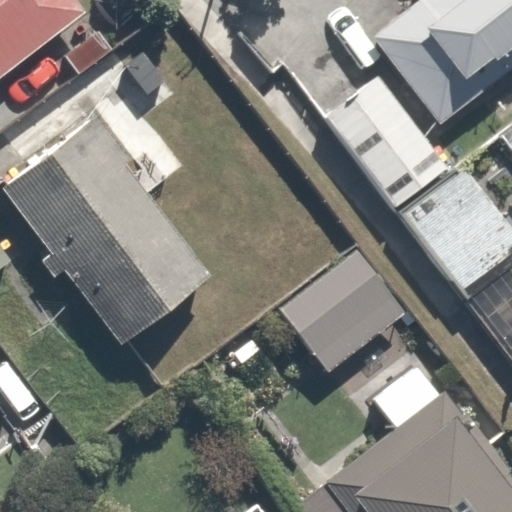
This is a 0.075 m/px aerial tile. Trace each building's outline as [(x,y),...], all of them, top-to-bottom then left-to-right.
[(0,0),(0,65),(75,5),(70,0),(0,0)] [(511,65),(511,0),(373,0),(339,26),(371,67),(422,135),(511,65)] [(422,135),(371,67),(304,118),(369,202),(423,161),(435,152),(422,135)] [(89,111),(0,177),(0,216),(95,345),(204,265),(89,111)] [(423,161),(369,202),(449,307),(511,259),(511,222),(474,173),(448,193),(423,161)] [(400,309),(352,245),(263,312),(310,376),(400,309)] [(511,511),(511,471),(449,388),(333,476),(359,511),(511,511)] [(267,511),(261,502),(247,511),(267,511)]
